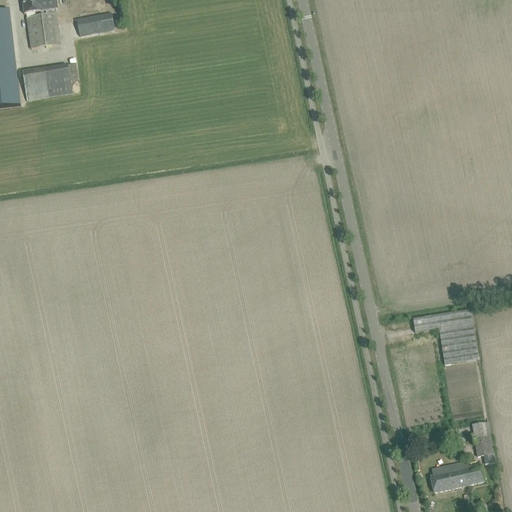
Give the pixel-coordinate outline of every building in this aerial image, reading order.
[(22,0),(25,15),(27,15),(27,19),(32,50),(61,46),(56,10),(58,10),(56,0),(22,0)] [(14,104),(5,24),(4,14),(0,14),(0,161),(30,158),(24,103),(14,104)] [(75,21),(78,38),(115,31),(112,14),(75,21)] [(28,102),(72,95),(71,84),(78,82),(75,65),(23,73),(28,102)] [(479,362),(471,312),(413,321),(415,334),(439,331),(445,367),(479,362)] [(495,464),(489,425),(472,427),(478,459),(484,458),(485,466),(495,464)] [(468,463),(462,464),(467,487),(485,483),(482,466),(469,469),(468,463)] [(431,478),(433,486),(435,494),(467,487),(462,464),(443,469),(445,476),(431,478)]
